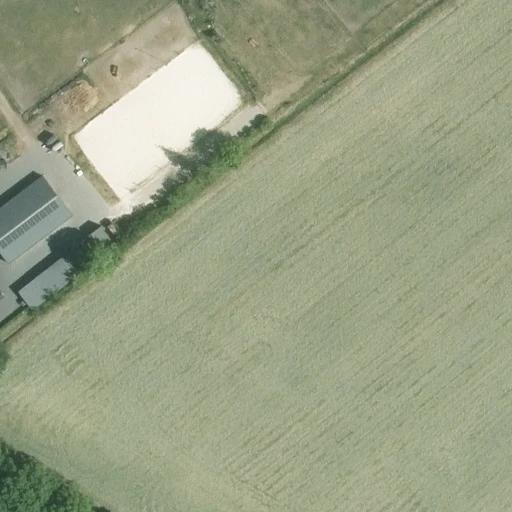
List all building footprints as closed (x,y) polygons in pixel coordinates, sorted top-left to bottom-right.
[(0,209),(0,254),(9,266),(73,218),(42,177),(0,209)] [(104,253),(91,236),(80,245),(93,261),(104,253)] [(93,261),(80,245),(70,252),(83,269),(93,261)] [(83,269),(70,252),(58,261),(71,278),(83,269)] [(48,296),(71,278),(58,261),(35,279),(48,296)] [(48,296),(35,279),(26,286),(39,303),(48,296)]
